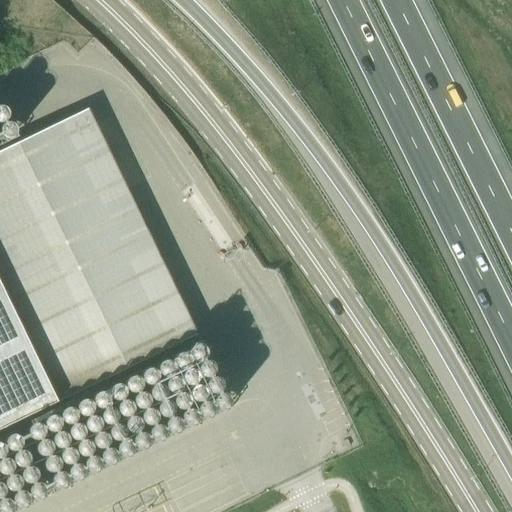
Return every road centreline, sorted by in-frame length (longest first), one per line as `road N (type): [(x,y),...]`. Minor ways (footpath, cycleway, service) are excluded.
road 1 (secondary): [(476,511),(258,184),(190,96),(97,0)]
road 2 (motorway): [(176,0),(343,191),(511,468)]
road 3 (motorway): [(342,0),(511,340)]
road 4 (motorway): [(511,232),(395,0)]
